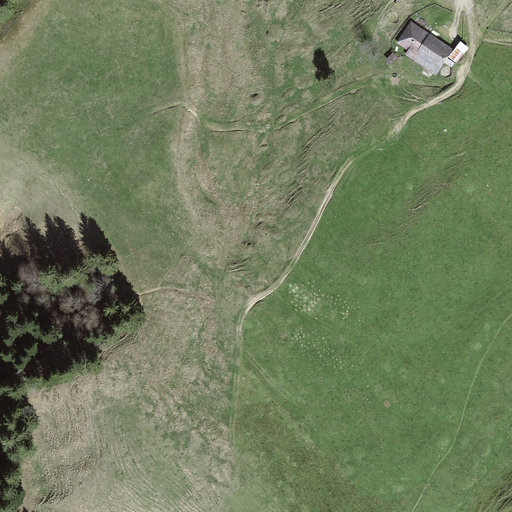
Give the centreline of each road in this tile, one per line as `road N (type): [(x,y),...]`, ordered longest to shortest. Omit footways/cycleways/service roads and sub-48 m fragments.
road 1 (track): [(467,0),(472,47),(458,85),(350,160),(291,265),(243,313),(231,442),(265,511)]
road 2 (track): [(462,76),(364,86),(262,128),(193,125),(169,102),(131,113)]
